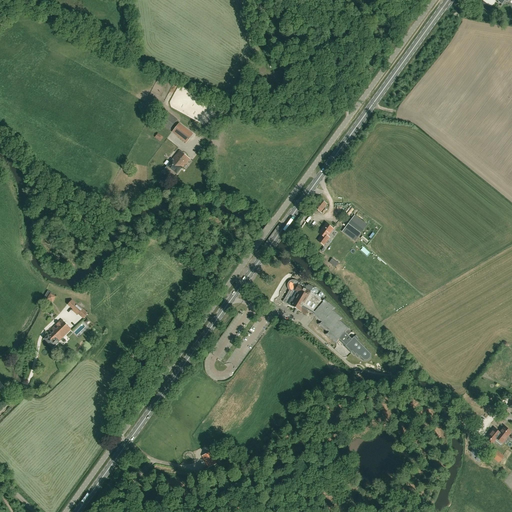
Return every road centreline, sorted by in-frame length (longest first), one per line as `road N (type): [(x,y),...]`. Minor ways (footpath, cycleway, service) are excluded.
road 1 (primary): [(76,511),(448,0)]
road 2 (unclassified): [(65,511),(434,0)]
road 3 (track): [(107,508),(137,477),(190,487),(231,480),(279,461),(339,415),(383,403),(407,409),(427,433),(434,479),(426,511)]
road 4 (track): [(356,108),(268,116),(237,107),(199,144)]
